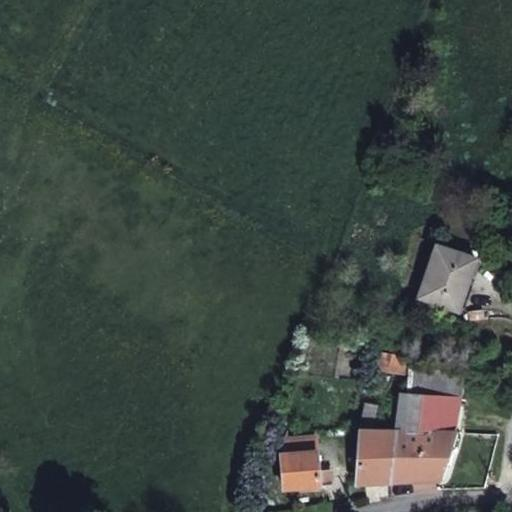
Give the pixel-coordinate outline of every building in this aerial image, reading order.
[(428,247),(411,299),(454,316),(465,279),(463,258),(428,247)] [(372,376),(398,381),(387,437),(410,436),(418,398),(425,365),(392,360),(376,357),(372,376)] [(418,398),(452,404),(460,370),(425,365),(418,398)] [(382,485),(435,480),(452,404),(418,398),(410,436),(387,437),(382,485)] [(355,438),(352,488),(382,485),(387,437),(361,439),(364,413),(354,412),(349,438),(355,438)] [(325,491),(324,476),(308,479),(306,442),(277,446),(279,458),(274,459),(277,498),(325,491)] [(482,486),(483,482),(483,475),(469,476),(471,488),(482,486)]
